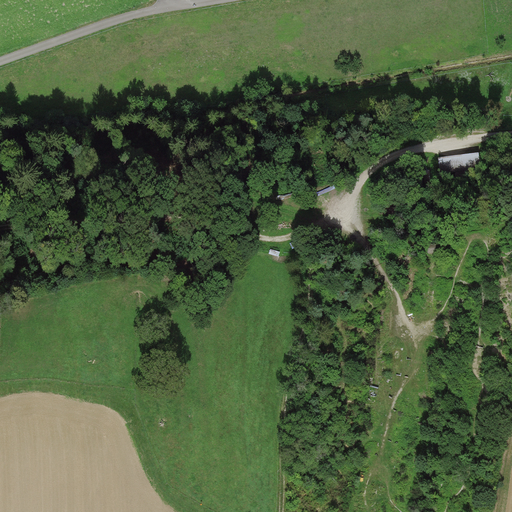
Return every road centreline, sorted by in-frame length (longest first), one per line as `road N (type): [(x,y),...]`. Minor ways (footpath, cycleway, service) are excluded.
road 1 (track): [(0,225),(151,215),(284,238),(338,215)]
road 2 (track): [(338,215),(408,332),(381,484)]
road 3 (track): [(282,511),(282,414),(317,229)]
road 4 (track): [(503,135),(392,154),(360,180),(338,215)]
road 5 (track): [(165,11),(0,62)]
